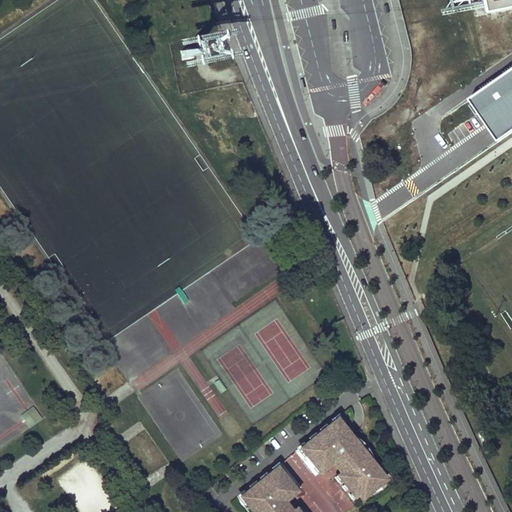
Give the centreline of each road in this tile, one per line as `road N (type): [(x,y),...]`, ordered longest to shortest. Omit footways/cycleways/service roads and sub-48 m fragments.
road 1 (primary): [(230,0),(364,334),(394,373)]
road 2 (primary): [(394,373),(260,17)]
road 3 (primary): [(394,373),(454,511)]
